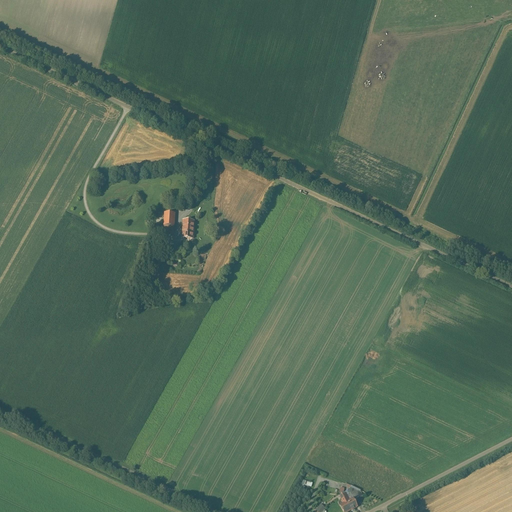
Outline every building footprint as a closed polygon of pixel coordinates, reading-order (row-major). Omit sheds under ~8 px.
[(174,213),(164,213),(163,231),(173,232),(174,213)] [(193,240),(194,222),(183,221),(182,239),(193,240)] [(371,253),(375,244),(370,241),(366,251),(371,253)] [(183,247),(172,252),(173,255),(176,253),(177,253),(184,249),(183,247)] [(298,487),(304,488),(305,485),(312,487),(313,483),(303,480),(302,483),(300,482),(298,487)] [(349,501),(345,494),(339,497),(347,511),(357,507),(353,499),(349,501)]
